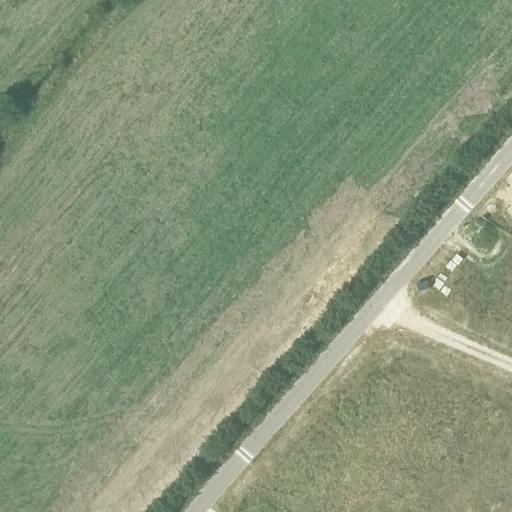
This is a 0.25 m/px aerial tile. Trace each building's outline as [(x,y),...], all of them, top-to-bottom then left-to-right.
[(470,280),(461,295),(465,297),(485,310),(506,275),(486,263),(474,283),(470,280)] [(511,279),(506,275),(485,310),(504,321),(511,307),(511,279)] [(389,376),(380,397),(401,407),(418,370),(396,361),(392,359),(385,374),(389,376)] [(418,370),(401,407),(421,416),(438,379),(418,370)] [(438,379),(421,416),(440,424),(441,425),(454,395),(455,396),(458,389),(438,379)] [(440,424),(437,432),(457,441),(474,404),(455,396),(454,395),(441,425),(440,424)] [(474,404),(457,441),(477,450),(493,413),(474,404)] [(511,421),(493,413),(477,450),(497,459),(511,424),(511,421)] [(511,424),(497,459),(511,465),(511,424)] [(328,425),(311,445),(342,473),(360,453),(328,425)] [(390,430),(385,435),(394,443),(399,437),(390,430)] [(380,441),(389,449),(394,443),(385,435),(380,441)] [(410,441),(405,452),(412,455),(417,444),(410,441)] [(311,445),(296,462),(327,490),(342,473),(311,445)] [(288,466),(278,477),(312,507),(327,490),(296,462),(290,469),(288,466)] [(438,463),(433,474),(440,477),(445,466),(438,463)] [(445,466),(440,477),(448,481),(453,470),(445,466)] [(271,490),(266,497),(283,511),(307,511),(312,507),(278,477),(269,488),(271,490)] [(477,481),(472,492),(480,495),(485,484),(477,481)] [(485,484),(480,495),(487,499),(492,488),(485,484)] [(283,511),(266,497),(252,511),(283,511)]
